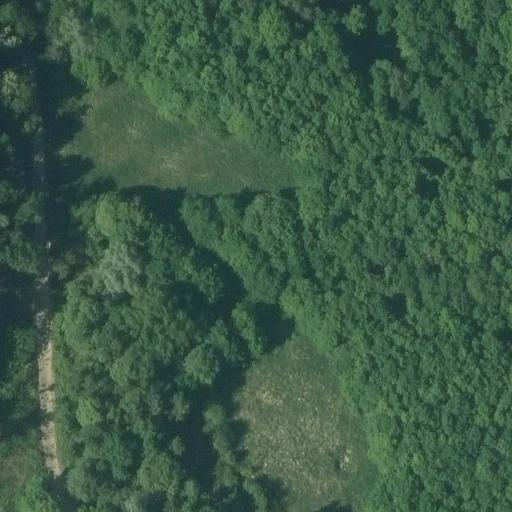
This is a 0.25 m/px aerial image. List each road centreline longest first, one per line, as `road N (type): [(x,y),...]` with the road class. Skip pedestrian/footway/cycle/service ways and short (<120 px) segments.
road 1 (track): [(22,0),(44,371),(61,511)]
road 2 (track): [(32,138),(65,137),(294,344),(321,393),(325,474)]
road 3 (track): [(131,203),(200,181),(235,86),(346,90),(368,101),(381,126),(443,152)]
